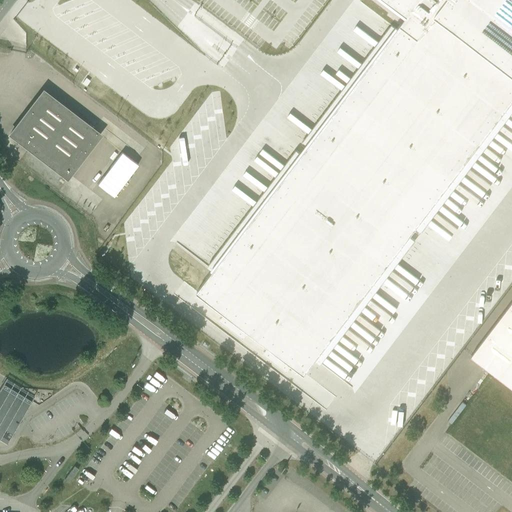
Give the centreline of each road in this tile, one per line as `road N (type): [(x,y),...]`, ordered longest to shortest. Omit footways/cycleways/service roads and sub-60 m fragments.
road 1 (unknown): [(511,267),(410,397),(392,411),(357,410),(186,273),(175,236),(204,168)]
road 2 (tertiary): [(386,511),(162,336)]
road 3 (unknown): [(0,121),(14,144),(99,202),(136,156),(126,132)]
road 4 (unknown): [(208,157),(252,118),(328,0)]
road 5 (tertiary): [(48,270),(162,336)]
road 6 (tertiary): [(162,336),(64,249)]
road 7 (unknown): [(126,132),(20,56)]
